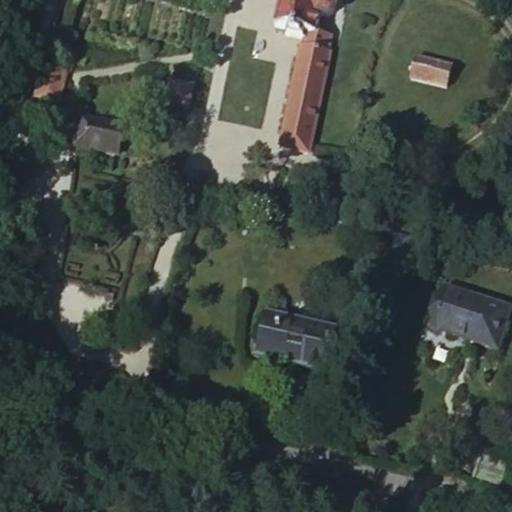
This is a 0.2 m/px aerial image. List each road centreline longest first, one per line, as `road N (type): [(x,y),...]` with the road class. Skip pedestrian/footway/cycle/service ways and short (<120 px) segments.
road 1 (residential): [(511,497),(228,434),(66,374)]
road 2 (unknown): [(148,404),(155,319),(215,111)]
